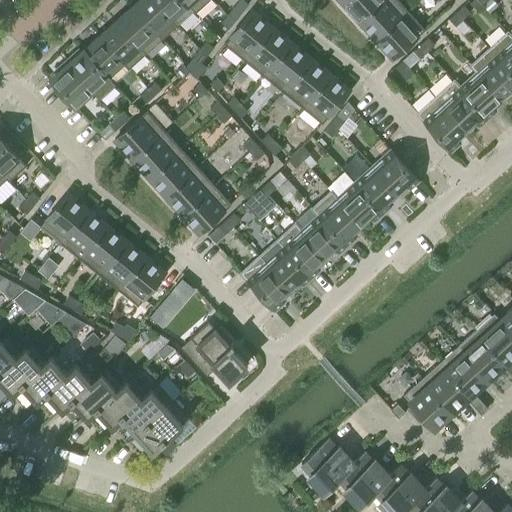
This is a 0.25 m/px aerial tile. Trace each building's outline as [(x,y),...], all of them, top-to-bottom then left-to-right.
[(172,18),(155,0),(137,0),(131,5),(156,32),(171,18),(172,18)] [(184,0),(155,0),(172,18),(171,18),(177,25),(193,10),(194,10),(184,0)] [(184,0),(194,10),(193,10),(195,13),(208,0),(184,0)] [(380,0),(344,0),(342,2),(358,21),(380,0)] [(407,10),(398,0),(380,0),(358,21),(375,39),(407,10)] [(493,0),(487,0),(482,5),(489,13),(498,5),(493,0)] [(131,5),(115,20),(139,46),(140,46),(156,32),(131,5)] [(456,12),(463,19),(470,12),(464,5),(456,12)] [(227,14),(235,21),(241,13),(233,7),(227,14)] [(244,60),(271,26),(251,10),(224,44),(244,60)] [(425,29),(407,10),(375,39),(392,58),(425,29)] [(463,19),(456,12),(448,18),(455,26),(463,19)] [(235,21),(227,14),(220,22),(228,29),(235,21)] [(139,46),(115,20),(99,34),(123,61),(123,62),(128,68),(146,52),(140,46),(139,46)] [(291,41),(271,26),(244,60),(263,75),(291,41)] [(511,36),(507,31),(489,48),(511,73),(511,36)] [(99,34),(83,49),(107,75),(123,62),(123,61),(99,34)] [(428,37),(421,44),(427,51),(434,44),(428,37)] [(199,49),(207,55),(213,47),(206,41),(199,49)] [(291,41),(263,75),(283,91),(310,57),(291,41)] [(427,51),(421,44),(413,51),(419,58),(427,51)] [(511,73),(489,48),(471,64),(477,70),(501,97),(511,88),(511,89),(511,73)] [(74,52),(65,61),(91,90),(107,75),(83,49),(77,54),(74,52)] [(207,55),(199,49),(193,57),(201,63),(207,55)] [(310,57),(283,91),(302,107),(329,73),(310,57)] [(402,74),(409,68),(402,60),(395,67),(402,74)] [(91,90),(65,61),(55,69),(57,72),(50,78),(74,105),(91,90)] [(182,78),(190,71),(183,64),(176,70),(182,78)] [(477,70),(460,86),(459,86),(487,118),(495,111),(491,106),(501,97),(477,70)] [(349,89),(329,73),(302,107),(322,123),(349,89)] [(224,85),(217,77),(210,83),(217,91),(224,85)] [(454,80),(435,96),(465,130),(475,120),(480,125),(487,118),(459,86),(460,86),(454,80)] [(155,81),(147,88),(154,95),(162,88),(155,81)] [(207,90),(200,82),(193,89),(200,96),(207,90)] [(154,95),(147,88),(140,95),(147,102),(154,95)] [(234,110),(241,103),(234,95),(227,102),(234,110)] [(465,130),(435,96),(417,113),(451,151),(459,143),(455,139),(465,130)] [(217,115),(224,108),(217,101),(210,107),(217,115)] [(248,111),(241,103),(234,110),(240,117),(248,111)] [(224,108),(217,115),(224,122),(231,116),(224,108)] [(131,158),(164,129),(147,110),(114,139),(131,158)] [(116,116),(122,124),(130,117),(123,110),(116,116)] [(337,114),(331,122),(338,128),(345,120),(337,114)] [(122,124),(116,116),(108,123),(115,131),(122,124)] [(338,128),(331,122),(324,130),(332,136),(338,128)] [(11,131),(4,124),(0,128),(7,135),(11,131)] [(180,147),(164,129),(131,158),(148,176),(180,147)] [(268,147),(275,141),(268,133),(261,140),(268,147)] [(0,169),(7,177),(6,178),(8,181),(26,165),(0,135),(0,169)] [(250,152),(257,145),(251,138),(243,144),(250,152)] [(282,148),(275,141),(268,147),(275,154),(282,148)] [(257,145),(250,152),(257,159),(264,153),(257,145)] [(296,153),(303,160),(310,153),(303,146),(296,153)] [(180,147),(148,176),(165,195),(197,165),(180,147)] [(372,165),(396,192),(406,183),(410,188),(419,180),(390,149),(372,165)] [(303,160),(296,153),(288,160),(295,167),(303,160)] [(197,165),(165,195),(181,213),(214,184),(197,165)] [(396,192),(372,165),(354,181),(382,213),(390,206),(386,201),(396,192)] [(345,170),(330,184),(338,192),(353,178),(345,170)] [(262,187),(269,194),(276,187),(269,180),(262,187)] [(354,181),(337,197),(336,197),(360,224),(370,215),(374,220),(382,213),(354,181)] [(231,203),(214,184),(181,213),(199,232),(231,203)] [(269,194),(262,187),(254,193),(261,201),(269,194)] [(26,198),(34,205),(40,197),(32,190),(26,198)] [(336,197),(337,197),(331,191),(312,208),(318,214),(318,213),(347,245),(354,238),(350,233),(360,224),(336,197)] [(60,242),(87,208),(67,192),(40,226),(60,242)] [(26,198),(25,199),(23,196),(6,210),(19,223),(34,205),(26,198)] [(87,208),(60,242),(79,258),(106,224),(87,208)] [(226,219),(233,226),(240,219),(234,212),(226,219)] [(318,214),(301,229),(301,230),(325,256),(335,247),(339,252),(347,245),(318,213),(318,214)] [(233,226),(226,219),(219,226),(225,233),(233,226)] [(277,239),(311,277),(319,270),(315,265),(325,256),(301,230),(301,229),(295,223),(277,239)] [(126,239),(106,224),(79,258),(98,273),(126,239)] [(9,229),(2,237),(10,243),(16,235),(9,229)] [(10,243),(2,237),(0,239),(0,248),(4,251),(10,243)] [(126,239),(98,273),(118,289),(145,255),(126,239)] [(277,239),(259,255),(289,288),(299,279),(303,284),(311,277),(277,239)] [(145,255),(118,289),(138,305),(165,271),(145,255)] [(259,255),(241,272),(246,279),(274,309),(283,302),(279,298),(289,288),(259,255)] [(28,283),(33,275),(24,270),(20,278),(28,283)] [(42,280),(33,275),(28,283),(37,288),(42,280)] [(492,276),(489,278),(494,284),(497,282),(492,276)] [(10,300),(24,287),(10,280),(0,288),(10,300)] [(176,284),(149,315),(162,326),(189,295),(176,284)] [(474,292),(471,294),(476,300),(479,298),(474,292)] [(77,299),(72,308),(86,316),(95,304),(82,294),(78,300),(77,299)] [(72,308),(77,299),(68,295),(64,303),(72,308)] [(65,311),(46,301),(39,307),(53,322),(65,311)] [(511,307),(500,319),(499,320),(511,334),(511,307)] [(456,308),(453,310),(459,316),(462,314),(456,308)] [(87,324),(67,312),(59,320),(74,337),(87,324)] [(475,329),(505,362),(509,359),(511,356),(511,334),(499,320),(500,319),(494,312),(475,329)] [(240,370),(247,363),(230,345),(233,343),(231,341),(222,331),(219,333),(214,327),(208,321),(191,336),(180,346),(206,375),(216,366),(228,380),(230,379),(232,381),(242,372),(240,370)] [(438,324),(435,327),(441,332),(444,330),(438,324)] [(129,340),(134,332),(125,326),(120,335),(129,340)] [(475,329),(458,345),(487,378),(501,365),(505,362),(475,329)] [(88,352),(101,340),(93,331),(80,343),(88,352)] [(0,339),(0,371),(22,351),(22,350),(7,334),(0,339)] [(116,357),(127,344),(116,335),(105,348),(116,357)] [(418,343),(423,349),(426,346),(421,340),(418,343)] [(22,351),(0,371),(0,388),(5,384),(11,392),(47,359),(32,342),(25,348),(25,347),(22,350),(22,351)] [(167,342),(159,350),(163,355),(174,346),(167,342)] [(440,361),(469,394),(473,391),(487,378),(458,345),(440,361)] [(36,400),(66,373),(50,356),(47,359),(11,392),(20,401),(30,393),(36,400)] [(403,356),(400,359),(405,365),(408,362),(403,356)] [(195,370),(184,359),(176,366),(177,366),(188,377),(195,370)] [(511,362),(509,359),(505,362),(501,365),(509,374),(511,370),(511,362)] [(440,361),(422,377),(452,411),(466,398),(469,394),(440,361)] [(72,367),(66,373),(36,400),(45,409),(55,401),(61,407),(91,380),(76,363),(72,367)] [(122,383),(107,366),(101,372),(100,372),(91,380),(61,407),(70,418),(80,409),(86,416),(122,383)] [(122,383),(86,416),(95,426),(105,417),(112,424),(148,392),(147,391),(132,374),(126,380),(125,380),(122,383)] [(452,411),(422,377),(403,394),(412,404),(408,407),(418,419),(422,415),(433,427),(452,411)] [(198,394),(206,386),(198,378),(190,385),(198,394)] [(150,388),(147,391),(148,392),(112,424),(127,441),(173,400),(157,382),(151,388),(150,388)] [(469,394),(466,398),(473,406),(480,399),(473,391),(469,394)] [(488,408),(480,399),(473,406),(481,414),(488,408)] [(188,417),(173,400),(127,441),(139,455),(149,446),(152,450),(161,441),(165,446),(173,438),(170,434),(182,423),(188,417)] [(397,403),(390,409),(398,417),(405,411),(397,403)] [(353,462),(353,461),(338,445),(338,446),(329,437),(301,463),(324,489),(337,477),(353,462)] [(365,450),(353,461),(353,462),(337,477),(360,502),(373,490),(372,490),(389,475),(388,474),(374,458),(373,459),(365,450)] [(401,463),(388,474),(389,475),(372,490),(373,490),(392,511),(398,511),(408,503),(424,488),(409,471),(409,472),(401,463)] [(436,476),(424,488),(408,503),(415,511),(447,511),(460,501),(459,501),(445,485),(444,485),(436,476)] [(472,490),(459,501),(460,501),(447,511),(493,511),(480,498),(472,490)] [(511,511),(511,507),(507,503),(497,511),(511,511)]
